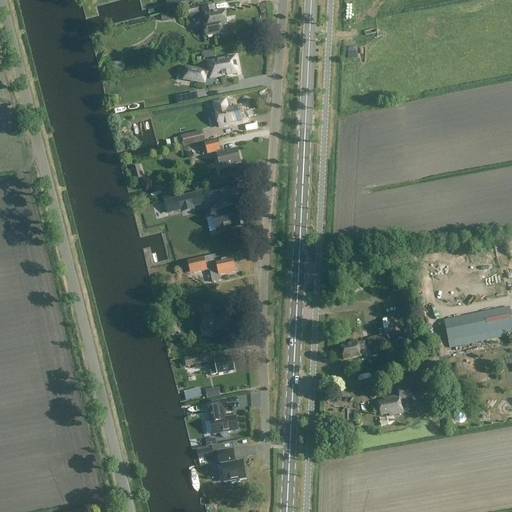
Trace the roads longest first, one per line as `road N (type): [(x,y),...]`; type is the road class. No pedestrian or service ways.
road 1 (unclassified): [(128,511),(0,0)]
road 2 (primary): [(285,511),(310,0)]
road 3 (unclassified): [(266,467),(262,276),(282,0)]
